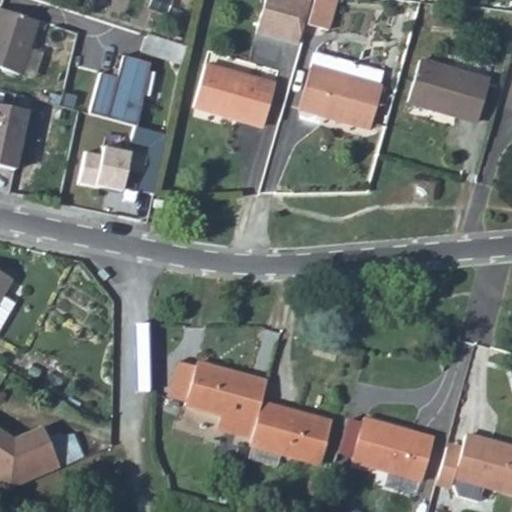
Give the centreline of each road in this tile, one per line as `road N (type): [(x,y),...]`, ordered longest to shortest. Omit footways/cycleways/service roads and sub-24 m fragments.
road 1 (residential): [(511,246),(248,266),(132,250)]
road 2 (residential): [(132,250),(130,467)]
road 3 (residential): [(132,250),(0,217)]
